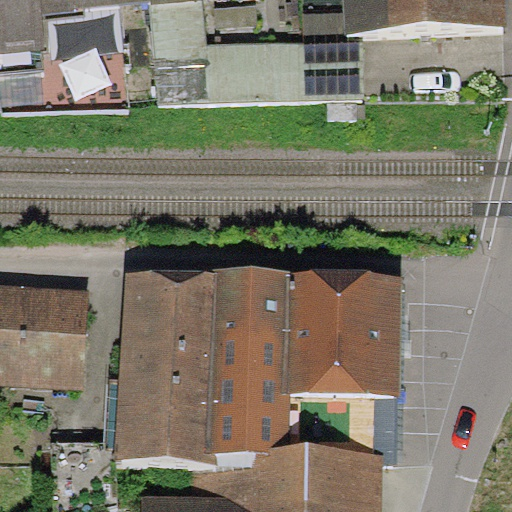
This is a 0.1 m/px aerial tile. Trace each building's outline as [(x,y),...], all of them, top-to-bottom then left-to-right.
[(0,0),(0,61),(2,83),(43,80),(38,23),(36,0),(0,0)] [(36,0),(38,23),(76,19),(74,3),(110,0),(36,0)] [(150,0),(151,10),(198,6),(257,0),(150,0)] [(344,0),(345,14),(346,43),(503,34),(500,0),(344,0)] [(198,6),(151,10),(158,110),(368,107),(367,49),(345,49),(308,48),(202,53),(198,6)] [(345,14),(306,15),(308,48),(345,49),(345,14)] [(390,272),(119,272),(119,453),(173,453),(368,454),(389,454),(390,272)] [(85,304),(0,299),(0,381),(84,385),(85,304)] [(173,489),(146,489),(145,511),(368,511),(368,454),(173,453),(173,489)]
